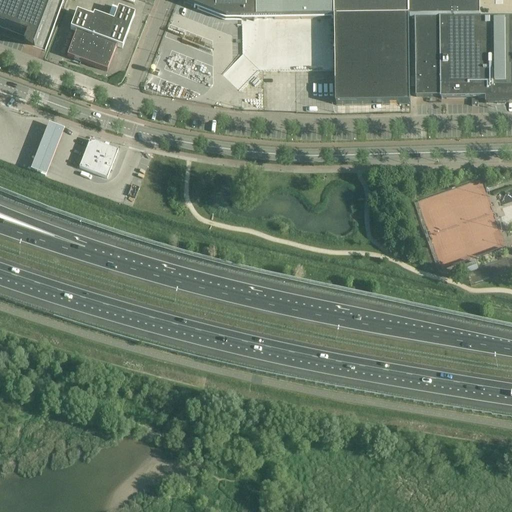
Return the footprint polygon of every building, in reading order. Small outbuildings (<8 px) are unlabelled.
[(0,0),(0,28),(25,38),(25,37),(26,38),(25,42),(23,48),(33,51),(35,46),(46,50),(65,0),(0,0)] [(184,0),(183,4),(225,21),(336,19),(409,18),(410,18),(409,0),(184,0)] [(511,0),(409,0),(410,18),(410,20),(415,20),(416,90),(416,97),(441,97),(441,99),(496,99),(496,105),(506,105),(505,99),(511,98),(511,0)] [(135,16),(117,10),(113,23),(93,16),(92,19),(77,13),(70,30),(76,33),(67,58),(107,72),(116,47),(122,49),(135,16)] [(409,18),(336,19),(336,106),(410,105),(409,18)] [(64,131),(49,125),(37,154),(30,171),(46,177),(52,160),(64,131)] [(118,152),(90,141),(79,169),(107,180),(118,152)] [(477,271),(475,264),(463,268),(466,275),(477,271)]
